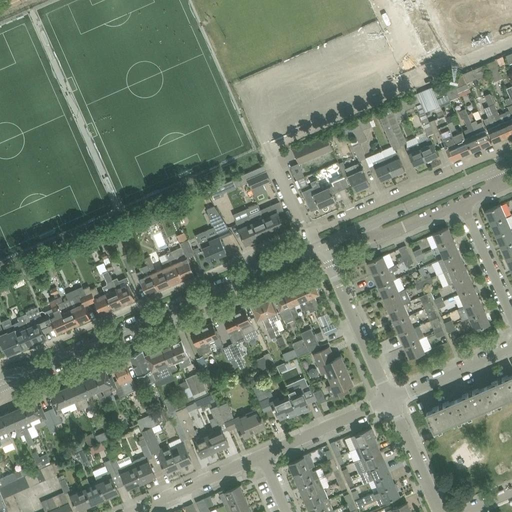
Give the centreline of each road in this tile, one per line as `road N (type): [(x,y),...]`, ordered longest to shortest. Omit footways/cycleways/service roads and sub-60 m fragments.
road 1 (tertiary): [(1,383),(322,245)]
road 2 (unknown): [(511,41),(267,149)]
road 3 (residential): [(511,149),(305,234)]
road 4 (unknown): [(264,133),(256,107),(262,96),(367,44),(380,48),(384,66),(365,88)]
road 5 (residential): [(389,398),(322,245)]
road 6 (tertiary): [(363,227),(497,168)]
road 7 (residential): [(128,511),(261,454)]
road 8 (residential): [(261,454),(389,398)]
road 9 (residential): [(389,398),(511,344)]
road 10 (residential): [(511,317),(462,200)]
road 11 (residential): [(440,511),(389,398)]
